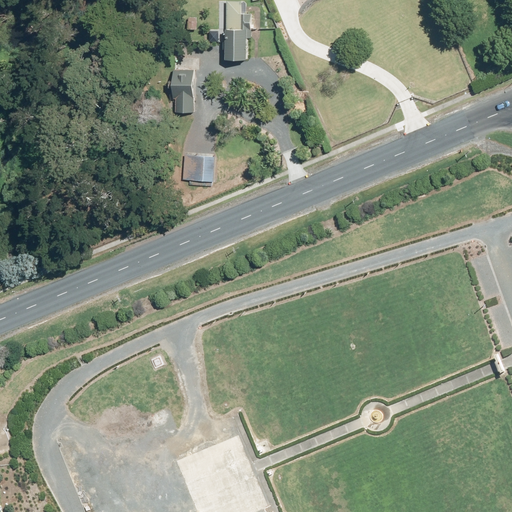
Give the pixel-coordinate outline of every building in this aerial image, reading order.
[(230,0),(229,4),(219,3),(217,31),(224,31),(223,47),(229,48),(228,59),(251,60),(253,28),(243,27),(245,1),(230,0)] [(201,16),(188,15),(187,28),(201,29),(201,16)] [(198,71),(176,70),(175,98),(178,98),(177,111),(196,111),(198,71)] [(315,76),(306,79),(313,97),(322,93),(315,76)] [(216,156),(186,156),(186,180),(216,180),(216,156)]
